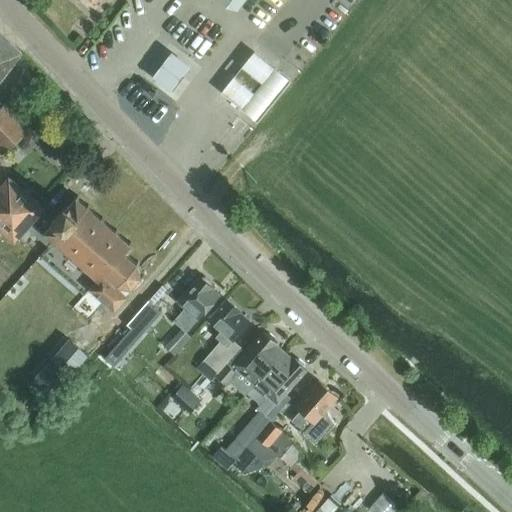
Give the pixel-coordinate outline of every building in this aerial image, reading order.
[(0,79),(22,52),(0,34),(0,79)] [(174,38),(154,63),(173,78),(193,52),(174,38)] [(261,85),(241,68),(233,78),(253,94),(241,110),(257,123),(289,82),(274,69),(261,85)] [(8,101),(2,106),(0,107),(0,145),(6,151),(26,132),(25,131),(31,126),(8,101)] [(85,128),(91,121),(85,115),(79,122),(85,128)] [(0,227),(5,232),(15,240),(26,227),(38,237),(43,231),(31,221),(43,207),(9,177),(8,178),(0,170),(0,227)] [(51,221),(43,231),(38,237),(51,248),(54,245),(55,245),(57,243),(69,254),(67,256),(69,258),(71,255),(83,266),(81,268),(83,270),(85,268),(90,272),(88,275),(82,281),(90,288),(89,289),(114,311),(127,297),(126,296),(132,289),(133,288),(132,286),(140,277),(142,278),(143,276),(140,275),(137,264),(139,263),(138,261),(136,263),(127,255),(132,249),(129,246),(132,243),(130,241),(128,243),(116,233),(118,231),(116,229),(114,231),(102,221),(104,219),(102,217),(100,219),(88,208),(90,206),(88,205),(86,207),(78,199),(80,197),(78,195),(76,197),(74,196),(64,206),(51,221)] [(198,319),(220,295),(212,288),(213,287),(211,285),(211,282),(205,276),(205,277),(201,277),(199,275),(177,300),(186,308),(174,321),(181,328),(166,345),(176,354),(192,337),(186,331),(198,318),(198,319)] [(233,340),(250,321),(239,312),(240,311),(226,299),(208,319),(221,331),(216,335),(221,340),(204,360),(218,372),(240,347),(233,340)] [(255,383),(284,351),(276,345),(277,344),(275,342),(275,338),(269,333),(265,333),(263,331),(245,351),(241,348),(229,361),(217,374),(227,384),(240,370),(255,383)] [(87,356),(69,340),(32,382),(50,398),(87,356)] [(291,358),(284,351),(255,383),(256,384),(255,385),(268,395),(257,407),(271,420),(293,396),(287,391),(306,369),(304,368),(304,363),(299,359),(295,359),(292,357),(291,358)] [(314,422),(337,396),(318,379),(295,405),(300,410),(292,420),(304,430),(312,421),(314,422)] [(202,398),(190,388),(178,400),(190,411),(202,398)] [(270,420),(256,436),(242,453),(244,454),(245,453),(259,465),(265,458),(269,462),(278,452),(282,455),(280,457),(297,472),(294,476),(310,491),(318,481),(295,461),(297,460),(286,451),(294,441),(270,420)] [(330,434),(319,425),(313,431),(324,440),(330,434)] [(373,499),(383,511),(391,511),(401,504),(388,487),(373,499)] [(336,494),(316,511),(328,511),(341,500),(336,494)] [(357,511),(346,501),(336,511),(357,511)]
